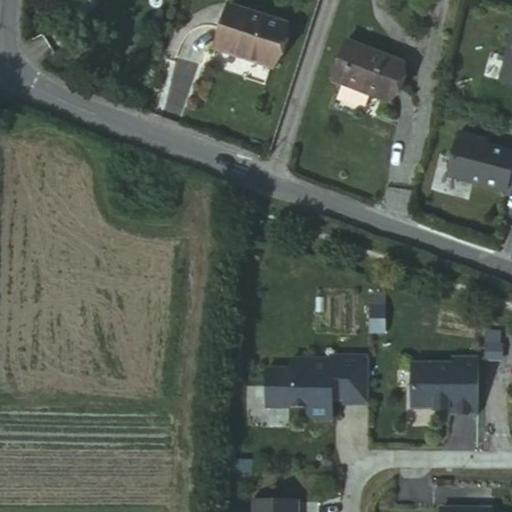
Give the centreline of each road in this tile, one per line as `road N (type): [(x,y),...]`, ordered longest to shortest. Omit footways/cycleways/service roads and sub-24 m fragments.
road 1 (unclassified): [(511,269),(0,75)]
road 2 (unknown): [(390,224),(443,0)]
road 3 (residential): [(351,511),(351,480),(372,456),(511,458)]
